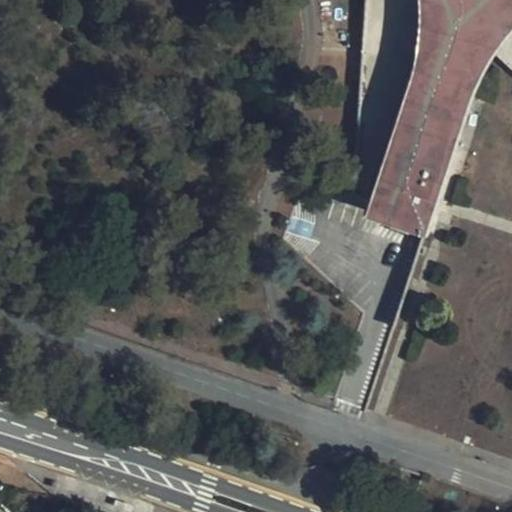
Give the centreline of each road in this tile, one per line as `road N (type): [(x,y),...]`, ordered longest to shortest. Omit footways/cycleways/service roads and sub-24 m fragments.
road 1 (secondary): [(296,511),(0,410)]
road 2 (secondary): [(0,442),(218,511)]
